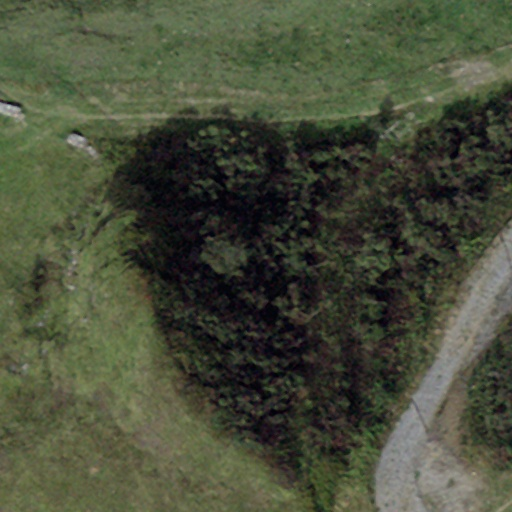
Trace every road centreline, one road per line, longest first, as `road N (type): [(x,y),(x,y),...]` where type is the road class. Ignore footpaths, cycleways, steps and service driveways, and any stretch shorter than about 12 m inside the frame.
road 1 (track): [(511,64),(299,111),(185,118),(76,99),(0,73)]
road 2 (track): [(406,511),(399,465),(422,407),(511,260)]
